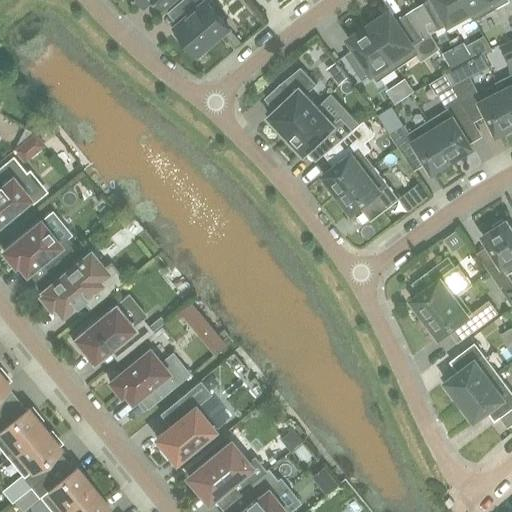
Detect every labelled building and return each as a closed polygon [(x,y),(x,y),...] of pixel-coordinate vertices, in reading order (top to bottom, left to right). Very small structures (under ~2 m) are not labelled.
[(138,0),(144,6),(150,0),(154,0),(162,9),(172,0),(138,0)] [(177,28),(173,31),(184,44),(188,41),(198,53),(230,26),(207,0),(192,0),(198,6),(178,23),(175,26),(177,28)] [(438,28),(469,11),(463,0),(426,0),(423,2),(438,28)] [(463,0),(469,11),(474,19),(508,0),(463,0)] [(376,18),(368,23),(397,66),(418,53),(413,45),(423,38),(406,13),(396,19),(389,10),(376,18)] [(397,66),(368,23),(361,28),(348,37),(354,47),(344,53),(361,79),(371,72),(376,80),(397,66)] [(423,38),(413,45),(418,53),(422,59),(440,48),(431,33),(423,38)] [(511,53),(511,37),(501,43),(507,56),(511,53)] [(445,48),(457,67),(472,58),(460,39),(445,48)] [(318,105),(317,104),(306,93),(317,83),(301,65),(279,83),(290,94),(269,114),(271,117),(268,120),(276,129),(279,126),(287,134),(318,105)] [(500,89),(511,112),(511,72),(495,81),(500,89)] [(453,84),(464,103),(479,96),(469,76),(453,84)] [(438,93),(447,107),(428,119),(454,161),(465,154),(463,151),(472,146),(455,120),(468,111),(464,103),(453,84),(438,93)] [(506,131),(511,127),(511,112),(500,89),(479,100),(496,132),(505,128),(506,131)] [(320,101),(317,104),(318,105),(287,134),(293,141),(290,144),(298,152),(301,149),(304,152),(321,136),(331,147),(339,141),(353,129),(352,128),(341,116),(337,119),(320,101)] [(443,168),(454,161),(428,119),(409,131),(404,123),(389,132),(403,154),(416,146),(431,171),(441,165),(443,168)] [(326,185),(334,195),(373,165),(364,153),(370,148),(365,141),(374,134),(363,120),(352,128),(353,129),(339,141),(349,154),(322,175),(328,183),(326,185)] [(43,143),(34,133),(19,146),(28,156),(43,143)] [(29,197),(17,183),(28,175),(13,156),(0,166),(0,220),(11,212),(13,215),(26,204),(23,202),(29,197)] [(399,198),(373,165),(334,195),(343,206),(346,204),(352,212),(375,193),(386,208),(399,198)] [(511,228),(506,219),(504,221),(502,218),(491,225),(493,228),(482,234),(498,260),(487,267),(501,288),(511,281),(511,280),(507,273),(511,269),(511,228)] [(58,243),(39,219),(2,249),(14,264),(16,261),(25,272),(40,260),(49,271),(76,248),(66,236),(58,243)] [(74,302),(75,302),(81,297),(90,309),(110,293),(97,277),(105,270),(89,251),(81,258),(80,256),(76,259),(77,260),(42,289),(43,291),(39,294),(49,307),(53,304),(61,313),(74,302)] [(415,308),(423,319),(459,293),(463,290),(448,271),(456,266),(448,255),(428,271),(435,280),(411,298),(417,306),(415,308)] [(440,336),(464,318),(473,330),(498,311),(489,299),(472,311),(459,293),(423,319),(431,330),(434,328),(440,336)] [(132,326),(114,303),(74,336),(75,338),(72,341),(82,353),(85,350),(93,360),(113,343),(123,354),(152,331),(142,318),(132,326)] [(225,343),(210,325),(198,336),(212,354),(225,343)] [(455,394),(459,400),(497,371),(475,341),(454,357),(462,367),(444,380),(447,383),(444,385),(452,396),(455,394)] [(159,361),(148,347),(108,380),(120,394),(123,391),(131,400),(137,395),(147,408),(190,373),(172,351),(159,361)] [(0,391),(9,384),(7,381),(9,379),(0,367),(0,391)] [(511,407),(511,390),(497,371),(459,400),(463,405),(461,407),(469,419),(472,417),(474,420),(492,407),(499,417),(511,407)] [(177,399),(184,408),(183,414),(163,430),(155,436),(161,445),(162,445),(174,460),(216,426),(198,404),(211,393),(200,379),(177,399)] [(0,447),(7,456),(44,427),(39,421),(42,419),(32,407),(29,409),(27,407),(9,422),(0,413),(0,412),(0,447)] [(30,487),(49,472),(41,462),(60,446),(58,444),(61,442),(51,430),(49,432),(44,427),(7,456),(23,476),(22,477),(30,487)] [(265,471),(264,469),(253,456),(247,462),(242,457),(239,460),(232,452),(236,449),(229,441),(191,473),(194,476),(190,479),(204,496),(208,493),(211,497),(226,484),(235,496),(242,490),(241,490),(265,471)] [(324,464),(315,471),(324,482),(333,474),(324,464)] [(52,511),(59,511),(92,486),(76,466),(57,482),(49,472),(30,487),(39,497),(40,496),(52,511)] [(241,490),(242,490),(249,500),(246,503),(247,504),(237,511),(281,511),(285,509),(273,495),(283,486),(267,467),(264,469),(265,471),(241,490)] [(92,486),(59,511),(100,511),(108,505),(92,486)]
